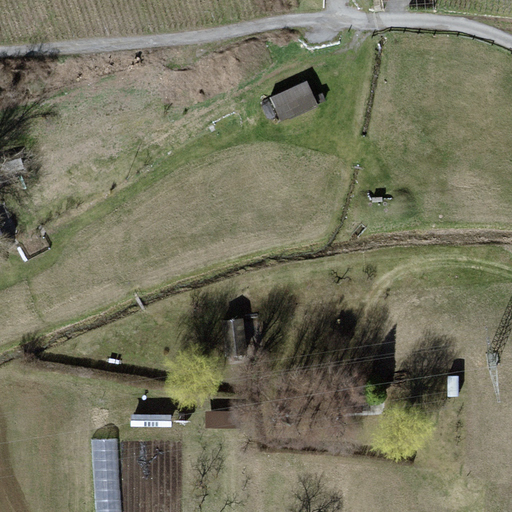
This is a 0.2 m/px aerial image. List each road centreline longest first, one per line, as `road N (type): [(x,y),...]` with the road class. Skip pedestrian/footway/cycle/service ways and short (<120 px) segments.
road 1 (track): [(377,29),(304,26),(0,56)]
road 2 (unclassified): [(511,51),(447,28),(377,29)]
